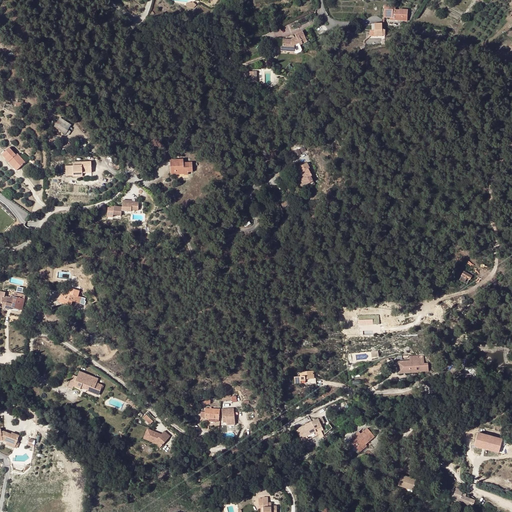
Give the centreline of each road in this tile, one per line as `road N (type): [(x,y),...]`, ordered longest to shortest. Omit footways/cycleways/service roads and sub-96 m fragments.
road 1 (residential): [(0,373),(27,366),(31,340),(47,334),(219,451),(341,395),(444,382),(451,401),(405,431),(403,460),(442,465),(511,505)]
road 2 (residential): [(149,0),(116,43),(130,111),(128,180),(104,202),(49,211),(17,247),(0,249)]
